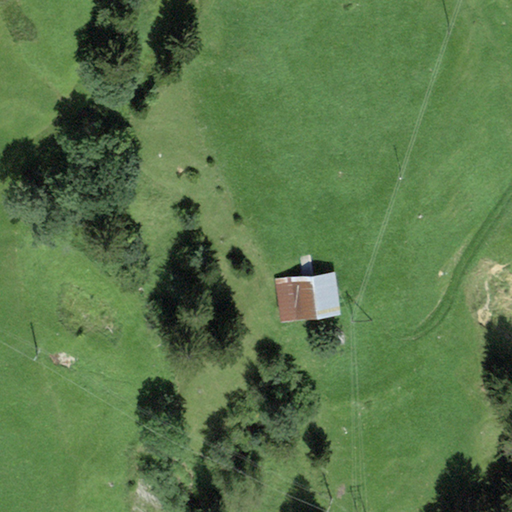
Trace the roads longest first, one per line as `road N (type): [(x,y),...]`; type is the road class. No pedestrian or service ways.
road 1 (track): [(511,187),(420,346)]
road 2 (track): [(0,194),(27,151),(65,117),(87,69)]
